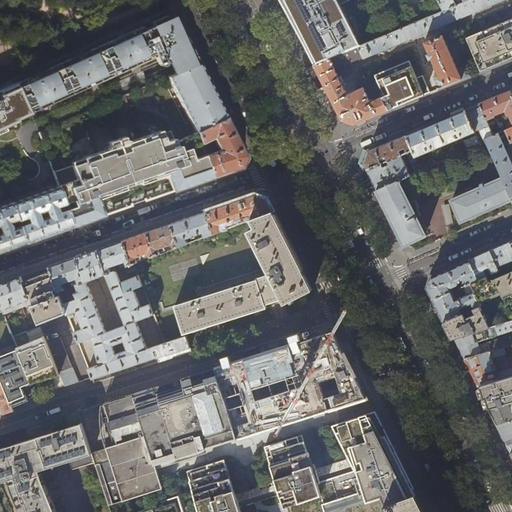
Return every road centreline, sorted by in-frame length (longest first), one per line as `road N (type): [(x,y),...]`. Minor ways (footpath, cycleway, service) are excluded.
road 1 (residential): [(343,312),(0,423)]
road 2 (residential): [(0,268),(274,172)]
road 3 (primary): [(495,511),(377,283)]
road 4 (primary): [(343,312),(443,511)]
road 5 (residential): [(314,156),(511,74)]
road 6 (primary): [(185,0),(274,172)]
road 7 (primary): [(314,156),(236,0)]
road 8 (primary): [(274,172),(343,312)]
road 9 (residential): [(511,225),(377,283)]
road 10 (primary): [(377,283),(314,156)]
